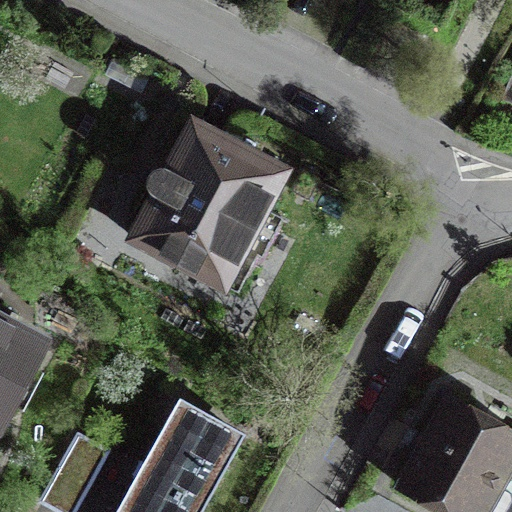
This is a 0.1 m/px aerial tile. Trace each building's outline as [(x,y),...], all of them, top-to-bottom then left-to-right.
[(156,193),(133,236),(224,284),(244,246),(262,256),(283,216),(265,206),(285,169),(194,121),(169,169),(168,168),(166,168),(164,167),(161,167),(158,167),(156,168),(153,169),(150,175),(147,181),(148,184),(149,186),(150,188),(152,190),(154,192),(156,193)] [(0,423),(3,425),(45,344),(0,320),(0,423)] [(511,511),(511,429),(449,395),(399,485),(448,511),(511,511)] [(180,396),(115,511),(200,511),(245,432),(180,396)] [(58,471),(42,500),(56,507),(64,511),(72,511),(103,457),(75,441),(58,471)]
